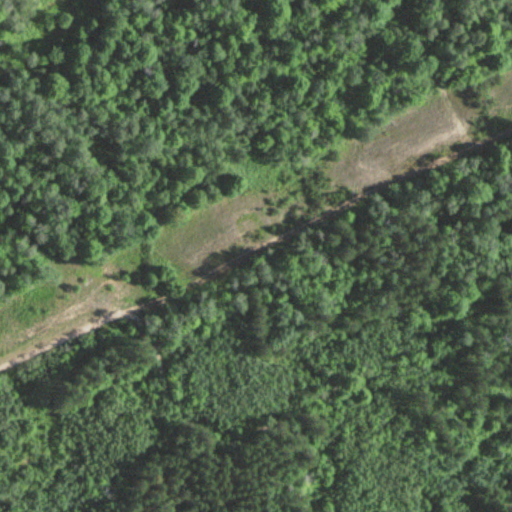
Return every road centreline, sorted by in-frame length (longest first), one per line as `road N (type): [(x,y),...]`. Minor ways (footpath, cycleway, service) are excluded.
road 1 (track): [(0,370),(147,304),(167,396),(199,423),(228,427),(421,356),(441,341),(489,327),(511,340)]
road 2 (track): [(147,304),(511,127)]
